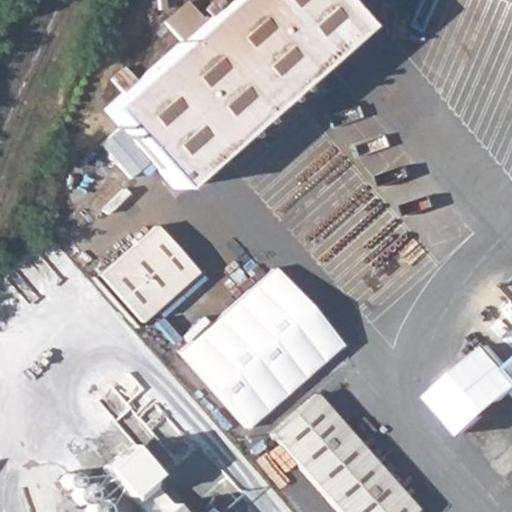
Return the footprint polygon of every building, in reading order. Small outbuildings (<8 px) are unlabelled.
[(209,0),(94,102),(172,196),(358,35),(326,0),(209,0)] [(150,226),(88,280),(132,331),(196,274),(150,226)] [(269,279),(173,360),(243,440),(339,360),(269,279)] [(511,358),(503,366),(511,376),(511,358)] [(413,511),(311,395),(260,438),(325,511),(413,511)]
